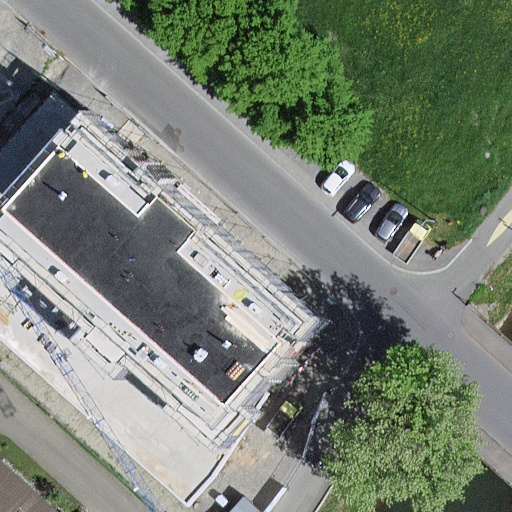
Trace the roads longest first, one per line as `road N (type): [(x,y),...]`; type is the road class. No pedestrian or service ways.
road 1 (residential): [(48,0),(423,329)]
road 2 (residential): [(296,511),(423,329)]
road 3 (residential): [(423,329),(511,219)]
road 4 (residential): [(423,329),(511,414)]
